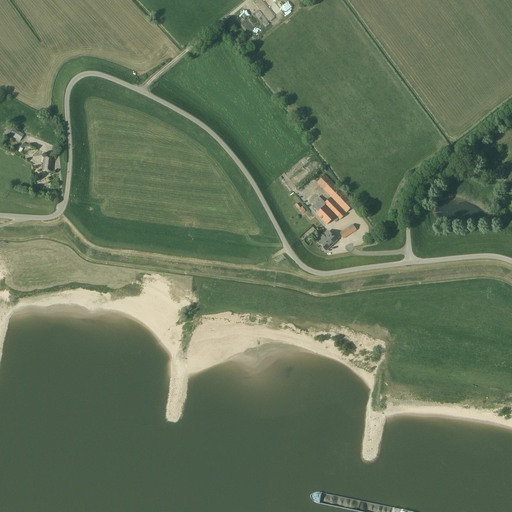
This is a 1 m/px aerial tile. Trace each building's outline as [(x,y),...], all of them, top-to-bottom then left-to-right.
[(234,17),(238,23),(243,20),(239,14),(234,17)] [(244,20),(240,24),(248,34),(252,30),(244,20)] [(20,142),(23,135),(14,129),(10,127),(7,125),(5,129),(6,130),(5,132),(6,133),(10,135),(9,136),(20,142)] [(44,157),(42,171),(52,172),(54,158),(44,157)] [(303,171),(291,179),(294,182),(296,182),(298,183),(309,175),(309,172),(306,169),(301,170),(305,167),(304,162),(302,160),(301,160),(290,169),(294,175),(299,171),(303,171)] [(502,169),(499,177),(505,180),(508,172),(502,169)] [(340,207),(346,213),(354,206),(355,205),(348,198),(341,191),(334,184),(325,175),(317,183),(331,197),(340,207)] [(331,197),(325,203),(326,204),(325,205),(340,220),(346,214),(331,197)] [(327,225),(332,220),(335,222),(338,220),(336,217),(325,205),(316,214),(327,225)] [(343,239),(357,230),(353,224),(340,233),(343,239)] [(326,251),(337,240),(329,231),(318,242),(326,251)]
